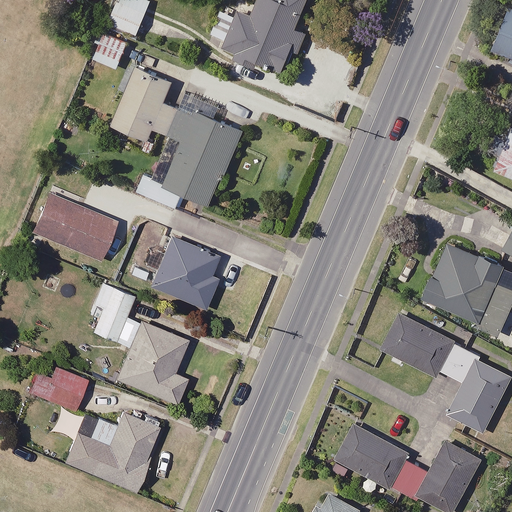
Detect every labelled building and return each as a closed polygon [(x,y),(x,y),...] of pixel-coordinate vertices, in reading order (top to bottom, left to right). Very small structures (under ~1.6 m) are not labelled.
[(148,0),(112,0),(105,18),(137,30),(148,0)] [(254,0),(250,10),(224,0),(212,31),(226,36),(225,40),(232,42),(228,49),(254,59),(255,55),(283,66),(291,45),(298,48),(305,30),(293,26),(303,0),(254,0)] [(511,0),(507,0),(490,39),(511,48),(511,0)] [(126,37),(99,27),(89,54),(117,64),(126,37)] [(170,77),(135,63),(112,120),(147,133),(151,123),(173,132),(155,176),(212,199),(225,167),(242,124),(221,116),(164,93),(170,77)] [(511,120),(508,119),(502,131),(492,127),(485,143),(495,147),(489,159),(511,169),(511,120)] [(142,173),(136,186),(177,204),(182,191),(142,173)] [(175,207),(138,192),(130,211),(167,226),(175,207)] [(217,250),(168,229),(152,268),(147,279),(203,303),(216,273),(209,269),(217,250)] [(469,317),(497,330),(511,299),(511,264),(449,235),(424,290),(471,312),(469,317)] [(133,290),(101,278),(83,323),(128,341),(115,374),(175,397),(185,372),(172,367),(186,333),(126,309),(133,290)] [(511,366),(455,337),(400,308),(382,344),(437,372),(440,365),(465,378),(448,410),(483,428),(511,371),(511,366)] [(86,371),(41,353),(28,386),(73,405),(86,371)] [(156,420),(121,405),(115,420),(83,406),(75,426),(63,454),(133,484),(147,451),(144,449),(156,420)] [(425,498),(450,511),(480,455),(446,436),(429,468),(427,467),(404,455),(401,454),(405,447),(353,420),(336,455),(387,481),(388,480),(390,481),(414,493),(425,498)] [(354,511),(359,504),(322,483),(306,511),(354,511)]
